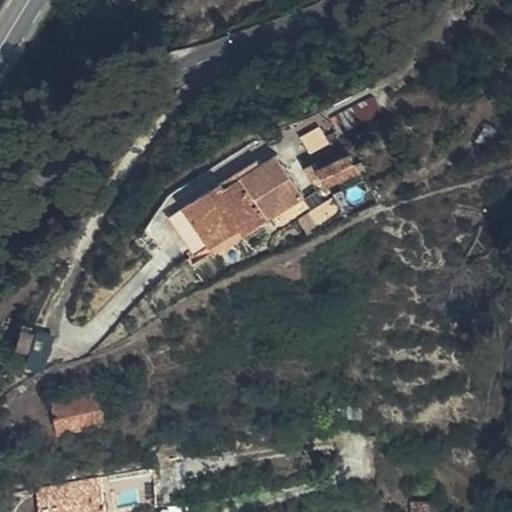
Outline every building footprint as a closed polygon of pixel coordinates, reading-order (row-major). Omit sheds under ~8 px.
[(356,151),(321,166),(329,186),(364,171),(356,151)] [(195,253),(216,241),(248,222),(253,229),(271,219),(243,173),(172,213),(195,253)] [(248,222),(216,241),(221,250),(253,230),(253,229),(248,222)] [(105,419),(99,390),(56,399),(62,427),(105,419)] [(106,511),(97,476),(36,488),(42,511),(106,511)] [(432,511),(431,499),(411,498),(411,511),(432,511)]
